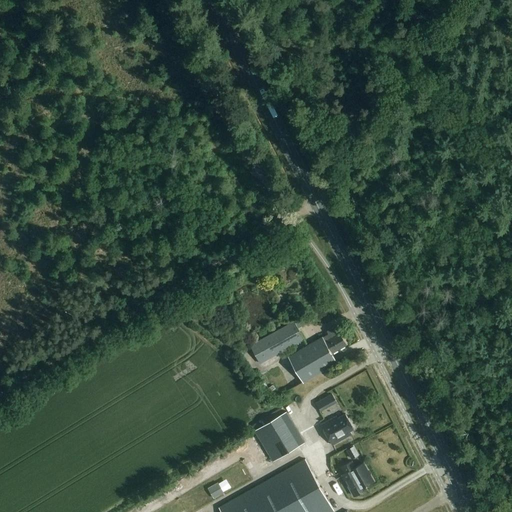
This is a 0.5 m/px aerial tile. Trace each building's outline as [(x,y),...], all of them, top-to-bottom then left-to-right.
[(287,301),(282,302),(281,308),(284,311),(290,310),(291,305),(287,301)] [(294,322),(297,329),(302,326),(299,320),(294,322)] [(304,341),(294,322),(250,345),(260,364),(304,341)] [(346,346),(336,327),(328,332),(329,334),(282,360),(285,364),(277,369),(276,368),(269,372),(282,394),(337,363),(332,354),(346,346)] [(316,403),(319,410),(325,407),(321,400),(316,403)] [(255,431),(272,461),(305,441),(287,412),(255,431)] [(337,419),(336,417),(321,425),(332,446),(352,434),(350,431),(354,429),(345,414),(337,419)] [(246,443),(249,448),(257,443),(254,438),(246,443)] [(222,511),(332,511),(334,511),(305,459),(219,507),(222,511)] [(352,490),(355,495),(366,489),(365,486),(375,481),(365,463),(357,467),(354,460),(341,467),(344,473),(341,474),(350,491),(352,490)] [(208,489),(213,498),(224,492),(219,484),(208,489)]
